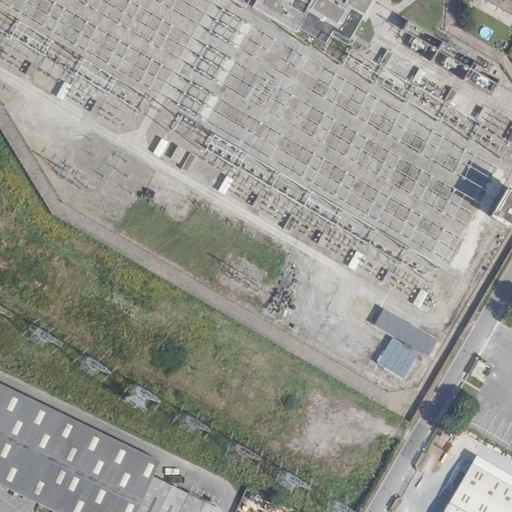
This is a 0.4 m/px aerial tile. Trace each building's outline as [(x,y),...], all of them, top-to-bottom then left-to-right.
[(255,0),(252,6),(296,32),(298,29),(327,46),(334,34),(350,43),(357,32),(355,31),(369,7),(373,0),(294,0),(293,2),(289,0),(255,0)] [(511,0),(488,0),(511,13),(511,0)] [(394,53),(388,49),(379,63),(386,66),(394,53)] [(36,67),(30,63),(25,73),(31,76),(36,67)] [(425,71),(419,68),(413,80),(418,83),(425,71)] [(70,85),(65,82),(57,94),(63,97),(70,85)] [(458,90),(452,87),(444,99),(450,103),(458,90)] [(102,104),(97,101),(90,112),(95,115),(102,104)] [(482,123),(488,112),(482,108),(476,119),(482,123)] [(169,142),(162,138),(154,152),(161,156),(169,142)] [(187,151),(177,145),(171,157),(180,162),(187,151)] [(187,171),(196,156),(190,152),(181,168),(187,171)] [(232,180),(226,177),(220,189),(226,192),(232,180)] [(511,224),(511,191),(506,188),(490,214),(511,226),(511,224)] [(264,198),(258,195),(252,205),(258,209),(264,198)] [(296,218),(291,215),(284,226),(290,229),(296,218)] [(328,235),(322,232),(316,244),(322,247),(328,235)] [(356,267),(362,256),(356,252),(349,264),(356,267)] [(395,274),(388,270),(382,280),(389,284),(395,274)] [(428,292),(421,288),(412,303),(419,308),(428,292)] [(384,308),(373,326),(393,337),(419,352),(427,357),(438,339),(384,308)] [(393,337),(378,364),(404,378),(419,352),(393,337)] [(159,461),(0,383),(0,482),(60,511),(218,511),(219,510),(218,509),(151,476),(159,461)] [(511,511),(511,482),(473,462),(445,511),(511,511)]
